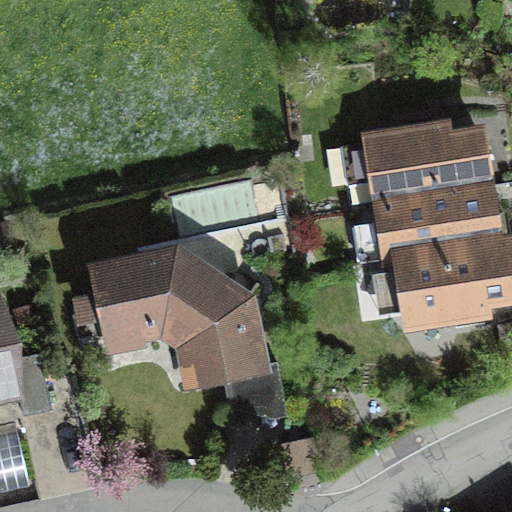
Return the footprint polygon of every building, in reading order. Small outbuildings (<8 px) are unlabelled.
[(444,126),(371,138),(381,202),(487,185),(479,132),(445,137),(444,126)] [(390,261),(400,260),(497,244),(487,185),(381,202),(390,261)] [(497,244),(400,260),(411,323),(485,311),(483,301),(511,296),(511,274),(507,243),(497,244)] [(110,318),(114,336),(162,326),(161,336),(177,347),(186,342),(194,378),(262,364),(256,334),(245,327),(242,309),(249,298),(186,257),(185,254),(100,272),(104,291),(74,297),(79,324),(110,318)] [(0,397),(19,393),(24,414),(51,408),(39,353),(12,359),(0,305),(0,397)] [(15,423),(0,426),(0,493),(29,487),(15,423)]
